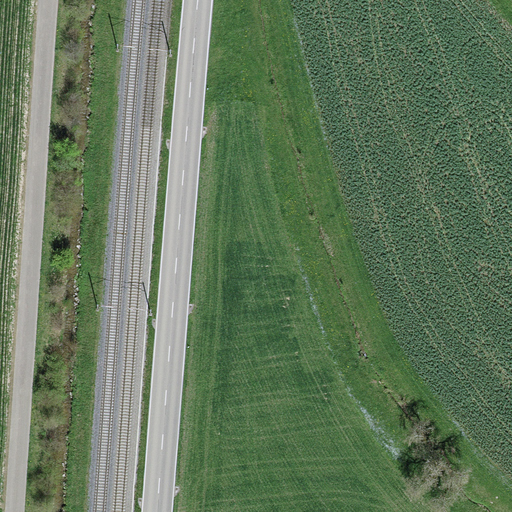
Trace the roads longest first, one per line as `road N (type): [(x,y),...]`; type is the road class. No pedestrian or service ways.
road 1 (secondary): [(201,0),(160,511)]
road 2 (unclassified): [(14,511),(46,0)]
